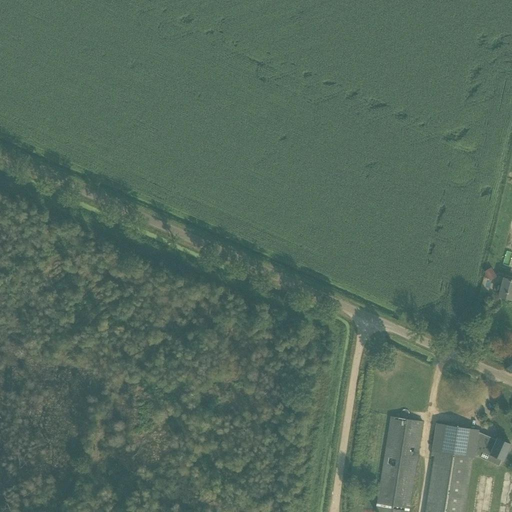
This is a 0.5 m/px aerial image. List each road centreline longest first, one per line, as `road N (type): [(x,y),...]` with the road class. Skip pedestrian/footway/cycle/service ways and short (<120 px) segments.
road 1 (unclassified): [(511,385),(0,158)]
road 2 (track): [(368,323),(334,511)]
